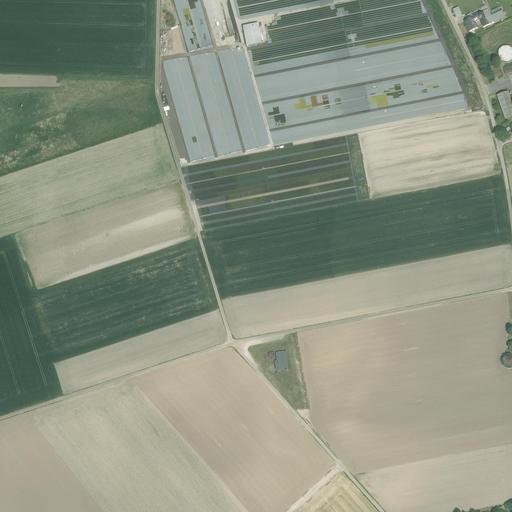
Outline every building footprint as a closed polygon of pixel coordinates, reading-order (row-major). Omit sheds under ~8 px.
[(491,17),(489,11),(478,16),(473,18),(465,22),(470,32),(477,28),(475,22),(480,20),(484,27),(505,17),(502,12),(491,17)] [(167,26),(172,26),(172,17),(161,17),(161,23),(167,23),(167,26)] [(258,24),(243,27),(246,46),(261,43),(258,24)] [(510,51),(508,50),(507,50),(506,50),(505,50),(504,50),(503,50),(502,50),(501,51),(501,52),(500,52),(500,53),(499,54),(499,55),(498,56),(498,57),(498,58),(499,59),(499,60),(500,61),(500,62),(501,62),(502,63),(503,64),(505,64),(506,64),(507,64),(509,63),(510,62),(511,62),(511,61),(511,60),(511,59),(511,53),(511,52),(510,51)] [(502,75),(497,64),(490,67),(495,78),(502,75)] [(511,65),(503,68),(505,74),(511,71),(511,65)] [(511,116),(511,102),(508,91),(497,95),(505,119),(511,116)] [(507,368),(511,364),(511,356),(509,352),(500,359),(507,368)]
